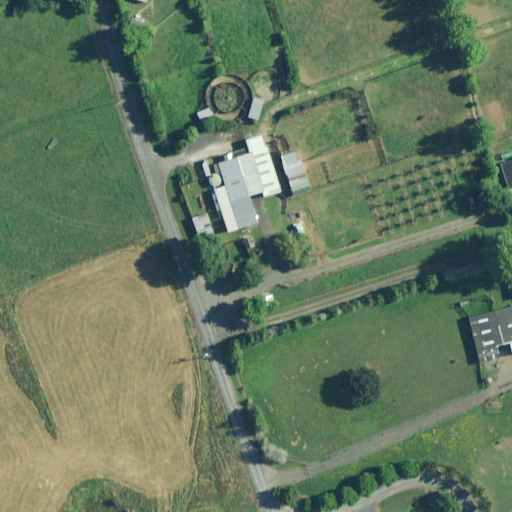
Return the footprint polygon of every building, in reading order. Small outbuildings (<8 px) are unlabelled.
[(266,100),(255,97),(249,117),(260,120),(266,100)] [(212,108),(199,113),(203,125),(216,121),(212,108)] [(206,149),(209,160),(205,161),(228,232),(258,223),(250,196),(263,192),(265,197),(282,191),(264,135),(247,140),(251,153),(235,158),(230,142),(206,149)] [(312,190),(299,150),(281,156),(294,196),(312,190)] [(511,306),(486,313),(488,319),(471,323),(481,363),(500,359),(497,347),(511,343),(511,348),(511,306)]
